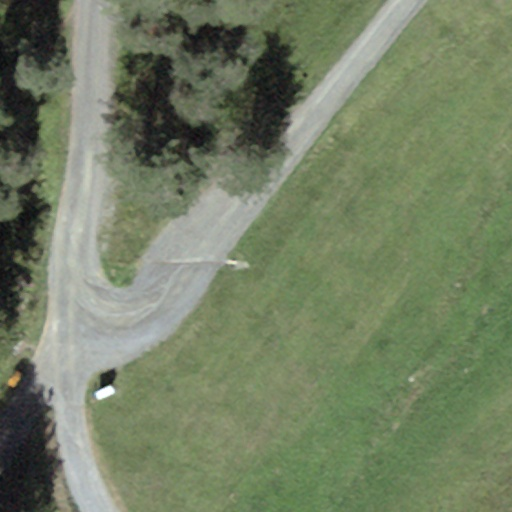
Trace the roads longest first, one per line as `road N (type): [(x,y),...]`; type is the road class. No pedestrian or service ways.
road 1 (residential): [(400,0),(183,285),(44,397)]
road 2 (unclassified): [(89,0),(87,175),(44,397)]
road 3 (unclassified): [(44,397),(88,511)]
